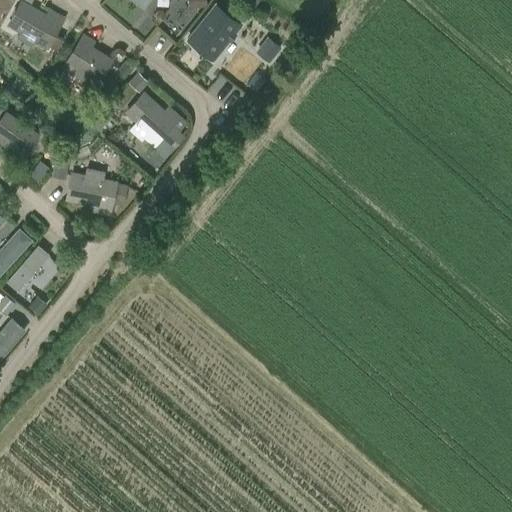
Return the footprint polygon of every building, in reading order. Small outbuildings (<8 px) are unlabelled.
[(60,35),(69,17),(52,8),(49,13),(23,0),(22,0),(9,26),(22,33),(19,39),(35,47),(37,43),(51,50),(52,48),(59,51),(66,38),(60,35)] [(136,0),(146,8),(153,0),(136,0)] [(184,40),(208,61),(219,49),(240,24),(228,14),(233,8),(223,0),(220,0),(216,5),(215,3),(184,40)] [(189,0),(190,11),(207,9),(206,0),(189,0)] [(235,49),(270,75),(292,46),(256,20),(235,49)] [(98,88),(116,59),(96,46),(99,41),(86,33),(62,73),(75,81),(79,76),(98,88)] [(156,145),(158,147),(185,116),(172,105),(168,109),(146,90),(127,112),(138,121),(131,129),(144,141),(143,143),(152,150),(156,145)] [(43,134),(10,110),(0,123),(0,140),(25,159),(43,134)] [(65,179),(70,157),(64,156),(61,165),(57,164),(54,176),(65,179)] [(41,182),(52,167),(44,160),(32,175),(41,182)] [(130,185),(120,183),(121,181),(107,178),(108,171),(90,167),(88,175),(74,171),(68,200),(96,207),(95,213),(114,217),(117,203),(126,205),(130,185)] [(0,272),(32,237),(19,225),(0,245),(0,272)] [(49,251),(37,241),(7,278),(18,287),(49,251)] [(12,314),(0,328),(0,354),(13,339),(25,326),(12,314)]
